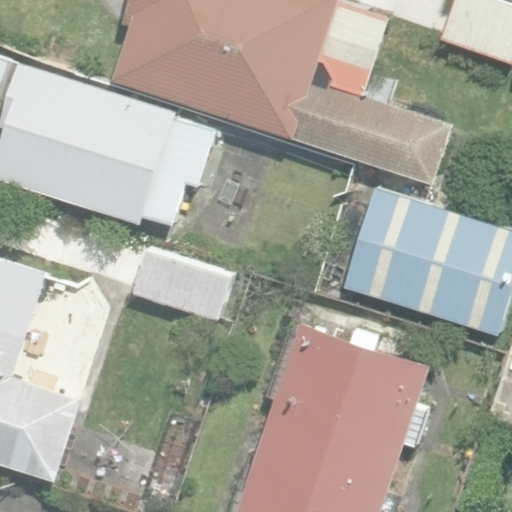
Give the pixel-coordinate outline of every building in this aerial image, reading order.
[(139,19),(122,76),(434,175),(452,118),(335,81),(340,64),(327,59),(345,0),(129,0),(125,15),(139,19)] [(511,0),(457,0),(446,36),(511,57),(511,0)] [(0,99),(1,99),(14,58),(0,53),(0,99)] [(150,213),(178,222),(192,179),(202,183),(221,126),(181,113),(182,109),(27,59),(7,121),(15,124),(0,168),(0,171),(148,219),(150,213)] [(270,176),(308,190),(318,163),(280,149),(270,176)] [(511,297),(511,229),(377,186),(345,283),(500,333),(511,297)] [(140,289),(223,316),(238,272),(154,245),(140,289)] [(0,456),(62,477),(88,396),(19,374),(37,318),(0,305),(0,456)] [(241,511),(397,511),(404,494),(393,491),(436,360),(306,317),(262,452),(253,449),(234,509),(242,511),(241,511)]
